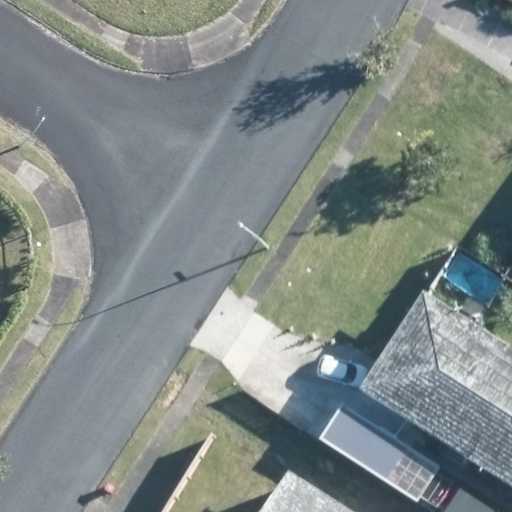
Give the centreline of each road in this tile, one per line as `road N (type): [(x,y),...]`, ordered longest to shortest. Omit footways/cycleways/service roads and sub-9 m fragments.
road 1 (residential): [(210,211),(15,511)]
road 2 (residential): [(0,66),(210,211)]
road 3 (residential): [(349,0),(210,211)]
